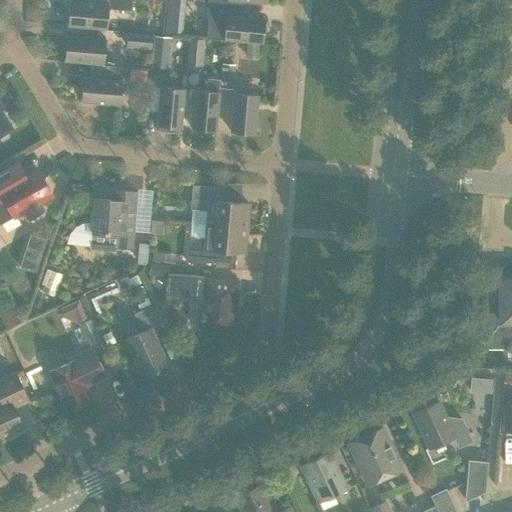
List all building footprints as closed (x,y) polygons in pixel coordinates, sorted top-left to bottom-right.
[(101,0),(101,5),(70,2),(68,26),(106,30),(108,9),(132,11),(132,0),(101,0)] [(264,20),(234,18),(236,3),(208,1),(207,19),(209,20),(207,39),(262,44),(264,20)] [(166,21),(165,32),(182,33),(183,22),(166,21)] [(127,48),(150,50),(151,37),(129,35),(127,48)] [(65,61),(103,65),(105,41),(67,37),(65,61)] [(152,66),(166,68),(169,39),(155,37),(152,66)] [(187,65),(203,66),(205,38),(189,37),(187,65)] [(247,43),(246,53),(258,54),(259,44),(247,43)] [(220,88),(233,89),(235,64),(222,63),(220,88)] [(81,103),(119,106),(121,82),(123,67),(91,64),(90,79),(83,79),(81,103)] [(131,68),(130,80),(146,82),(147,70),(131,68)] [(184,90),(160,88),(157,126),(159,126),(158,132),(178,134),(178,128),(181,128),(184,90)] [(191,129),(215,131),(219,93),(195,91),(191,129)] [(230,132),(254,134),(258,97),(234,94),(230,132)] [(0,134),(10,128),(0,111),(0,134)] [(17,165),(0,174),(0,225),(1,226),(24,212),(29,219),(41,213),(36,205),(49,197),(35,173),(25,178),(17,165)] [(207,225),(246,229),(248,204),(220,202),(221,189),(192,186),(190,210),(209,212),(207,225)] [(90,246),(132,250),(136,193),(120,192),(119,201),(94,199),(90,246)] [(181,219),(179,233),(191,235),(192,221),(181,219)] [(62,240),(78,241),(78,224),(62,224),(62,240)] [(246,229),(207,225),(206,239),(188,238),(186,261),(215,264),(216,251),(244,253),(246,229)] [(460,227),(458,240),(474,241),(475,228),(460,227)] [(149,244),(139,243),(138,259),(148,260),(149,244)] [(153,261),(176,263),(176,254),(153,252),(153,261)] [(149,275),(167,276),(168,264),(150,263),(149,275)] [(43,289),(51,271),(38,266),(30,284),(43,289)] [(201,331),(233,334),(238,282),(206,280),(206,278),(167,274),(166,297),(203,300),(201,331)] [(511,323),(511,278),(505,278),(505,283),(500,283),(500,307),(486,307),(486,350),(507,350),(511,323)] [(60,310),(64,318),(78,323),(87,319),(79,301),(60,310)] [(176,302),(176,328),(186,328),(186,302),(176,302)] [(166,364),(153,337),(165,331),(153,306),(133,315),(142,333),(126,340),(130,350),(138,353),(132,370),(141,374),(142,375),(144,374),(152,377),(154,369),(166,364)] [(91,319),(81,324),(91,345),(101,340),(91,319)] [(111,331),(102,335),(107,346),(115,342),(111,331)] [(189,350),(180,354),(184,364),(194,359),(189,350)] [(48,373),(67,413),(92,401),(85,387),(105,377),(94,352),(48,373)] [(13,408),(28,401),(16,375),(0,381),(0,400),(1,402),(0,402),(0,444),(0,445),(0,444),(0,442),(24,431),(13,408)] [(472,379),(471,391),(491,393),(492,381),(472,379)] [(458,448),(472,442),(461,420),(449,426),(438,402),(413,414),(429,449),(453,438),(458,448)] [(355,458),(367,486),(402,470),(382,428),(355,441),(361,455),(355,458)] [(301,467),(318,503),(347,489),(330,453),(301,467)] [(483,493),(486,463),(468,462),(465,501),(483,493)] [(280,511),(275,511),(262,484),(235,497),(241,511),(291,511),(289,508),(280,511)] [(446,488),(431,495),(438,511),(453,511),(456,511),(446,488)] [(389,511),(385,502),(371,509),(372,511),(389,511)]
